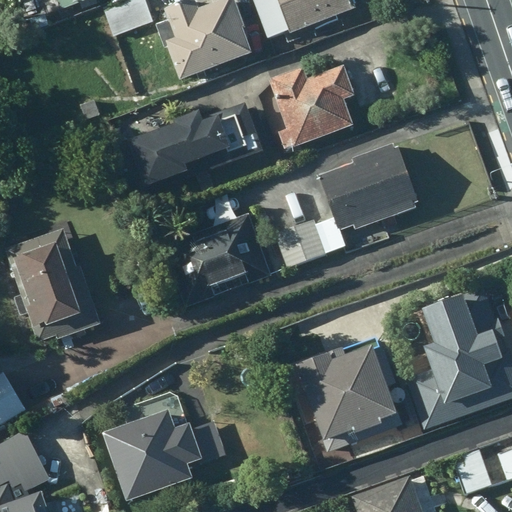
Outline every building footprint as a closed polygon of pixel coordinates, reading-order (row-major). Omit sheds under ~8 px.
[(109,0),(44,0),(52,20),(109,0)] [(154,24),(144,0),(129,0),(101,12),(113,41),(154,24)] [(234,0),(223,0),(156,24),(176,83),(252,55),(234,0)] [(352,10),(348,0),(250,0),(265,41),(352,10)] [(298,63),(256,79),(284,152),(348,127),(337,101),(350,96),(337,61),(302,74),(298,63)] [(242,105),(118,148),(135,195),(259,152),(242,105)] [(428,205),(406,141),(311,173),(333,238),(428,205)] [(248,215),(174,240),(197,303),(270,277),(248,215)] [(323,222),(271,240),(281,271),(333,253),(323,222)] [(61,240),(0,260),(30,348),(91,328),(61,240)] [(438,373),(405,385),(423,433),(511,400),(511,381),(479,291),(429,309),(445,353),(438,373)] [(337,353),(287,370),(317,454),(396,426),(370,353),(341,363),(337,353)] [(0,374),(0,426),(23,414),(0,374)] [(126,426),(99,435),(122,504),(184,483),(180,471),(202,464),(177,391),(121,410),(126,426)] [(511,442),(452,463),(464,499),(511,483),(511,442)] [(417,511),(405,474),(342,495),(347,511),(417,511)] [(7,475),(0,477),(0,511),(44,511),(38,492),(15,499),(7,475)]
